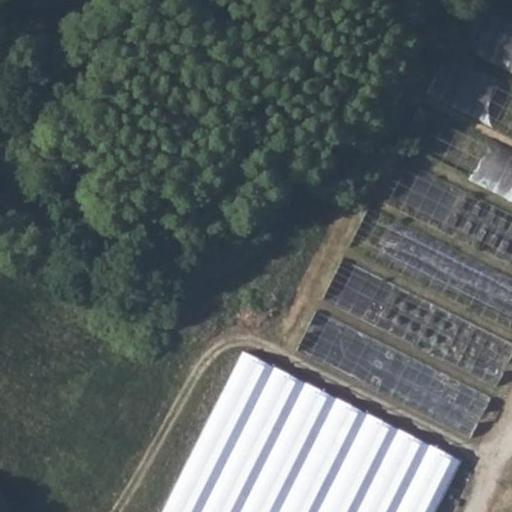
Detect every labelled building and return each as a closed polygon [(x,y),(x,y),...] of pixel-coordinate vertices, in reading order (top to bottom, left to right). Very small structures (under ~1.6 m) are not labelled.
[(511,70),(511,23),(484,10),(465,49),(511,70)] [(511,86),(447,54),(427,94),(511,135),(511,86)] [(511,197),(511,150),(419,109),(401,148),(511,197)] [(392,163),(378,193),(480,241),(494,210),(392,163)] [(340,264),(324,299),(395,331),(411,295),(340,264)] [(316,311),(299,352),(350,373),(361,347),(350,342),(356,328),(316,311)] [(433,511),(460,451),(231,351),(160,511),(433,511)]
